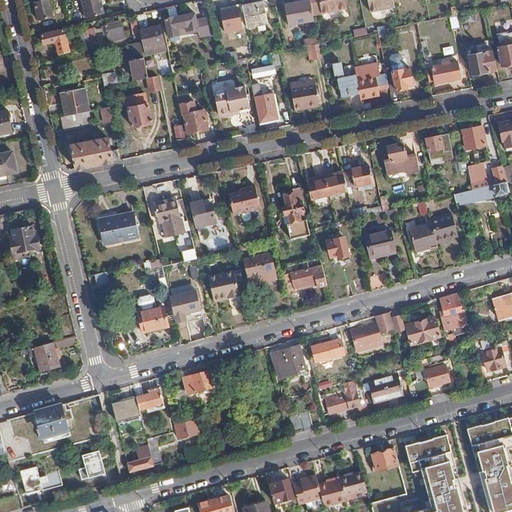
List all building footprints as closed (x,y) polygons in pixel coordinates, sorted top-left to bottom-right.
[(38,0),(35,1),(40,20),(54,16),(50,0),(38,0)] [(104,12),(101,0),(81,0),(86,17),(104,12)] [(265,0),(243,4),(247,25),(269,21),(265,0)] [(310,0),(311,3),(313,14),(347,7),(345,0),(310,0)] [(242,28),(238,6),(219,9),(224,32),(242,28)] [(160,7),(142,11),(143,16),(161,13),(160,7)] [(172,40),(180,38),(179,34),(199,30),(199,33),(209,31),(206,17),(196,19),(195,12),(165,18),(169,35),(172,40)] [(140,38),(136,16),(131,17),(136,39),(140,38)] [(451,18),(453,28),(460,27),(458,17),(451,18)] [(125,36),(122,19),(106,22),(106,24),(103,25),(105,35),(109,34),(110,40),(125,36)] [(398,19),(367,26),(368,31),(379,29),(387,28),(400,25),(398,19)] [(165,48),(160,24),(140,28),(145,53),(165,48)] [(95,25),(85,27),(85,29),(87,36),(88,41),(93,40),(99,39),(95,25)] [(69,50),(64,28),(42,34),(44,43),(56,41),(59,53),(69,50)] [(80,30),(85,54),(87,53),(90,53),(88,41),(87,36),(85,29),(80,30)] [(359,41),(381,37),(380,34),(379,30),(357,35),(359,41)] [(511,32),(508,33),(508,31),(497,33),(500,47),(498,47),(501,65),(511,63),(511,62),(511,61),(511,32)] [(309,60),(322,59),(319,37),(307,39),(309,60)] [(148,77),(141,41),(128,44),(132,58),(136,79),(148,77)] [(473,74),(498,69),(494,49),(470,54),(473,74)] [(238,50),(224,53),(225,61),(239,58),(238,50)] [(273,66),(282,65),(279,50),(270,52),(273,64),(273,66)] [(360,92),(358,79),(356,73),(346,75),(342,60),(333,62),(336,75),(340,74),(340,77),(338,77),(342,96),(360,92)] [(427,68),(430,81),(434,80),(435,82),(460,77),(457,61),(432,66),(432,68),(427,68)] [(274,67),(273,66),(273,64),(254,68),(255,76),(272,73),(271,68),(274,67)] [(388,72),(392,91),(415,86),(411,68),(388,72)] [(107,78),(104,78),(106,85),(121,82),(114,72),(106,74),(107,78)] [(150,90),(162,88),(159,75),(148,77),(150,90)] [(360,92),(361,98),(370,96),(369,91),(379,89),(376,75),(358,79),(360,92)] [(252,84),(260,122),(280,118),(274,92),(259,95),(258,91),(261,90),(259,82),(252,84)] [(321,106),(318,86),(313,87),(314,92),(297,96),(300,111),(321,106)] [(66,115),(88,111),(90,110),(86,87),(61,91),(66,115)] [(153,122),(148,103),(129,107),(133,126),(153,122)] [(255,117),(253,105),(223,111),(226,123),(255,117)] [(111,125),(115,125),(111,106),(103,108),(106,123),(111,122),(111,125)] [(0,134),(12,132),(7,109),(0,110),(0,134)] [(208,129),(204,110),(185,113),(188,133),(208,129)] [(66,115),(61,116),(64,129),(91,123),(88,111),(66,115)] [(511,145),(511,119),(498,122),(503,142),(505,141),(506,147),(511,145)] [(186,137),(184,123),(175,125),(177,139),(186,137)] [(483,126),(463,130),(467,148),(487,143),(483,126)] [(427,138),(432,162),(455,158),(450,133),(439,135),(438,131),(432,133),(433,137),(427,138)] [(75,169),(123,159),(120,148),(111,150),(108,137),(71,145),(75,169)] [(408,145),(407,142),(393,145),(396,159),(389,161),(392,174),(412,170),(412,173),(425,170),(420,154),(412,156),(409,145),(408,145)] [(0,174),(17,171),(13,152),(0,154),(0,174)] [(466,168),(465,162),(457,164),(459,170),(466,168)] [(472,188),(507,180),(503,165),(492,168),(494,175),(471,181),(472,188)] [(346,174),(344,173),(347,187),(373,180),(369,166),(352,170),(352,172),(346,174)] [(330,195),(348,191),(347,187),(344,173),(337,175),(336,173),(325,175),(330,195)] [(330,195),(325,175),(316,177),(317,181),(309,183),(312,199),(330,195)] [(510,190),(507,180),(472,188),(455,192),(458,202),(495,193),(495,194),(499,193),(500,194),(505,193),(505,192),(510,190)] [(261,207),(256,185),(245,187),(246,190),(230,193),(235,214),(261,207)] [(303,200),(297,201),(295,190),(285,193),(288,204),(291,222),(288,222),(291,238),(311,234),(307,218),(302,219),(300,211),(305,210),(303,200)] [(383,210),(389,209),(386,195),(380,196),(382,204),(383,210)] [(184,231),(176,199),(154,204),(158,221),(164,220),(168,235),(184,231)] [(197,226),(217,221),(213,202),(204,204),(203,200),(192,203),(197,226)] [(426,202),(418,203),(421,215),(428,214),(426,202)] [(371,207),(371,213),(381,211),(383,210),(382,204),(371,207)] [(140,234),(134,210),(100,218),(106,242),(140,234)] [(445,221),(433,224),(433,226),(438,244),(460,239),(453,216),(445,219),(445,221)] [(13,254),(40,248),(38,235),(34,236),(32,225),(12,230),(14,241),(11,242),(13,254)] [(431,249),(439,247),(438,244),(433,226),(412,231),(417,250),(430,246),(431,249)] [(392,230),(367,236),(372,255),(396,249),(392,230)] [(350,254),(345,236),(328,240),(331,256),(339,254),(340,256),(350,254)] [(474,261),(487,257),(483,243),(470,246),(474,261)] [(277,275),(271,253),(246,259),(251,284),(262,282),(262,279),(277,275)] [(448,269),(457,266),(453,253),(444,255),(448,269)] [(432,273),(442,270),(438,257),(428,259),(432,273)] [(147,269),(162,266),(160,260),(145,263),(147,269)] [(316,279),(325,277),(323,265),(292,272),(293,277),(295,288),(310,285),(310,288),(318,286),(316,279)] [(240,269),(234,270),(237,281),(243,280),(240,269)] [(234,270),(208,276),(214,298),(228,295),(229,298),(240,295),(237,281),(234,270)] [(368,276),(371,290),(387,286),(384,272),(368,276)] [(354,280),(358,294),(366,292),(362,278),(354,280)] [(207,315),(198,285),(171,292),(180,322),(207,315)] [(318,305),(329,302),(326,289),(314,292),(318,305)] [(467,323),(458,292),(440,297),(443,307),(438,308),(443,329),(467,323)] [(511,314),(511,292),(488,300),(494,320),(511,314)] [(275,302),(278,317),(290,313),(286,300),(275,302)] [(138,310),(143,330),(168,325),(164,304),(138,310)] [(253,308),(258,323),(269,319),(265,305),(253,308)] [(386,329),(393,327),(390,311),(375,316),(377,323),(351,330),(358,350),(383,343),(380,333),(386,331),(386,329)] [(404,329),(401,315),(393,318),(396,332),(404,329)] [(435,336),(430,318),(405,325),(410,342),(435,336)] [(444,334),(447,342),(455,340),(453,332),(444,334)] [(342,348),(338,334),(311,342),(314,355),(342,348)] [(60,364),(54,340),(35,345),(42,369),(60,364)] [(305,366),(299,346),(273,353),(279,373),(305,366)] [(506,365),(502,348),(483,353),(488,370),(506,365)] [(255,350),(246,352),(251,371),(260,369),(255,350)] [(476,374),(472,360),(456,364),(460,378),(476,374)] [(450,381),(445,365),(425,370),(430,386),(450,381)] [(214,386),(209,369),(184,376),(189,393),(214,386)] [(0,395),(11,392),(9,384),(8,385),(5,375),(0,375),(0,395)] [(384,379),(389,398),(404,394),(398,376),(384,379)] [(366,403),(366,404),(389,398),(384,379),(361,386),(362,386),(366,403)] [(331,413),(366,403),(362,386),(326,397),(331,413)] [(150,393),(137,397),(140,408),(164,402),(159,387),(149,390),(150,393)] [(183,389),(167,393),(169,402),(185,398),(183,389)] [(112,402),(117,421),(142,415),(140,408),(137,397),(112,402)] [(44,435),(73,428),(71,419),(75,418),(72,408),(68,409),(67,403),(38,411),(44,435)] [(290,416),(295,433),(313,428),(308,411),(290,416)] [(194,418),(192,413),(175,418),(176,423),(175,423),(179,437),(200,430),(196,417),(194,418)] [(511,511),(511,417),(470,428),(491,511),(511,511)] [(459,432),(456,421),(438,426),(422,430),(425,440),(445,435),(445,436),(457,433),(459,432)] [(470,511),(453,435),(410,445),(416,472),(424,471),(431,501),(439,499),(442,511),(435,511),(432,511),(432,509),(419,511),(470,511)] [(152,456),(154,464),(162,462),(156,437),(148,439),(149,441),(152,456)] [(147,457),(152,456),(149,441),(132,446),(134,455),(146,452),(147,457)] [(399,464),(395,448),(372,454),(377,470),(399,464)] [(85,455),(88,466),(80,468),(83,480),(110,473),(103,449),(85,455)] [(128,462),(130,471),(154,464),(152,456),(147,457),(146,452),(134,455),(133,455),(134,460),(128,462)] [(368,491),(363,474),(342,479),(347,497),(368,491)] [(28,492),(37,491),(36,476),(26,477),(28,492)] [(301,485),(294,487),(299,505),(323,498),(320,486),(318,477),(309,480),(310,483),(301,485)] [(289,478),(269,484),(275,503),(295,498),(289,478)] [(342,479),(341,478),(332,480),(333,483),(327,484),(320,486),(323,498),(326,507),(348,501),(347,497),(342,479)] [(10,511),(22,508),(18,495),(6,498),(10,511)] [(233,511),(229,495),(215,499),(218,511),(233,511)] [(0,501),(3,511),(6,511),(10,511),(6,498),(0,499),(0,501)] [(218,511),(215,499),(199,503),(201,511),(218,511)] [(415,500),(401,503),(403,511),(416,511),(418,511),(415,500)] [(270,511),(268,503),(244,509),(245,511),(270,511)]
